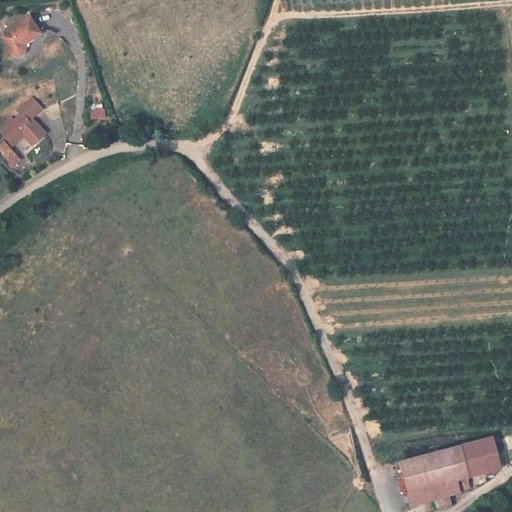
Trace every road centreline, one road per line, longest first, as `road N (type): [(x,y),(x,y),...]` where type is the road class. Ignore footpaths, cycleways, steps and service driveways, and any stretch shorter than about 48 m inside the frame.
road 1 (track): [(511,3),(281,17),(266,29),(235,110),(196,152),(289,264),(339,376),(385,511)]
road 2 (residential): [(0,209),(84,157),(121,146),(196,152)]
